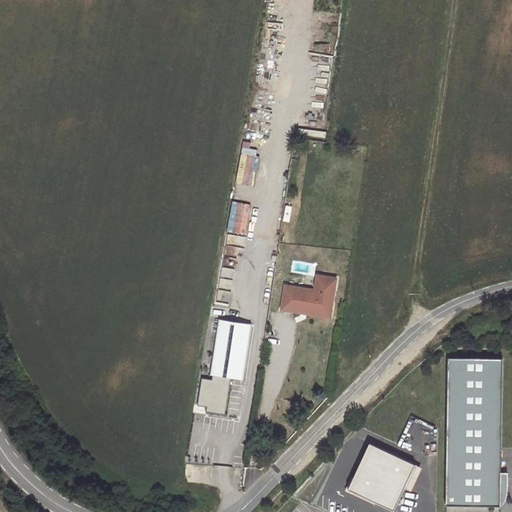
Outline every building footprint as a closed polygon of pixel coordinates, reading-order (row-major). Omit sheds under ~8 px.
[(308,290),(285,287),(281,311),(301,314),(301,311),(308,312),(308,310),(331,314),(337,279),(317,276),(315,291),(314,296),(308,295),(308,290)] [(301,311),(301,314),(331,319),(331,314),(308,310),(308,312),(301,311)] [(244,379),(252,324),(218,319),(210,374),(213,375),(231,378),(244,379)] [(448,364),(448,511),(489,511),(489,510),(502,510),(502,363),(448,364)] [(225,416),(231,378),(213,375),(212,380),(202,379),(198,406),(206,407),(206,413),(225,416)] [(394,511),(414,468),(369,448),(349,494),(390,511),(394,511)]
